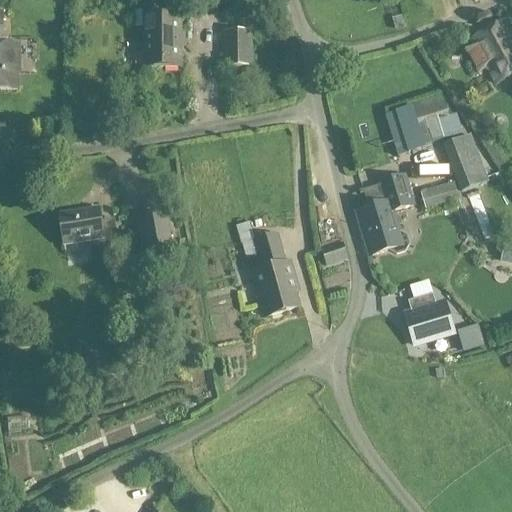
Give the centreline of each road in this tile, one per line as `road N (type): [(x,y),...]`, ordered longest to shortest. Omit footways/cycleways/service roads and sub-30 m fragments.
road 1 (unclassified): [(34,511),(225,416),(344,338)]
road 2 (residential): [(0,156),(321,110)]
road 3 (unclassified): [(344,338),(358,279),(321,110)]
road 4 (residential): [(309,61),(420,35),(500,0)]
road 5 (unclassified): [(414,511),(350,423),(339,373),(344,338)]
